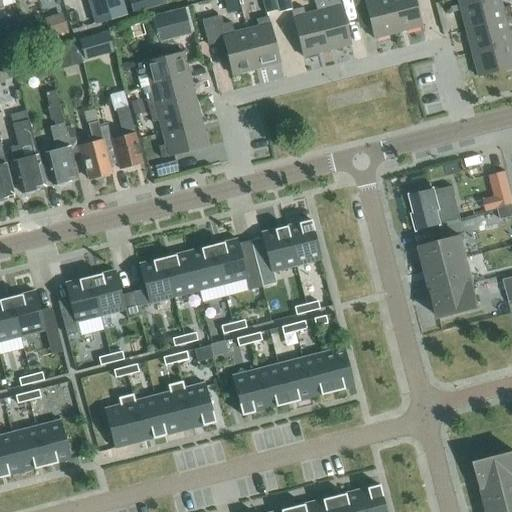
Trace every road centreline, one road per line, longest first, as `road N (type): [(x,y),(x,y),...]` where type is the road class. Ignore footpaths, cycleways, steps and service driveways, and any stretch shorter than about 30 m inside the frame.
road 1 (residential): [(27,511),(422,409)]
road 2 (residential): [(467,126),(442,47),(224,101),(247,181)]
road 3 (residential): [(422,409),(355,155)]
road 4 (residential): [(247,181),(0,248)]
